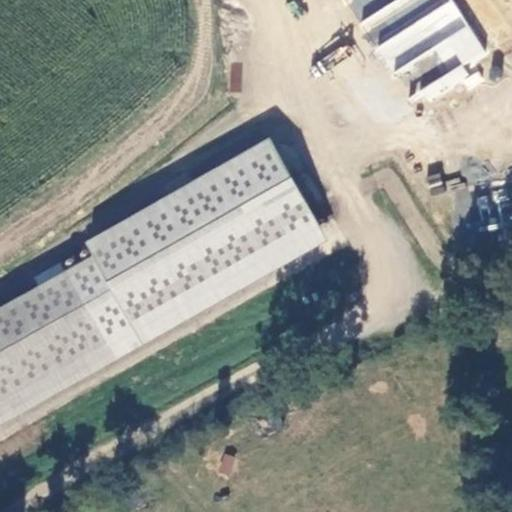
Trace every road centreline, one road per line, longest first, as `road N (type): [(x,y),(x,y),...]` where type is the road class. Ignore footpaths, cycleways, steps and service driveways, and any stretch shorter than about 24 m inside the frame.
road 1 (track): [(511,295),(271,367),(34,511)]
road 2 (unknown): [(237,0),(354,196)]
